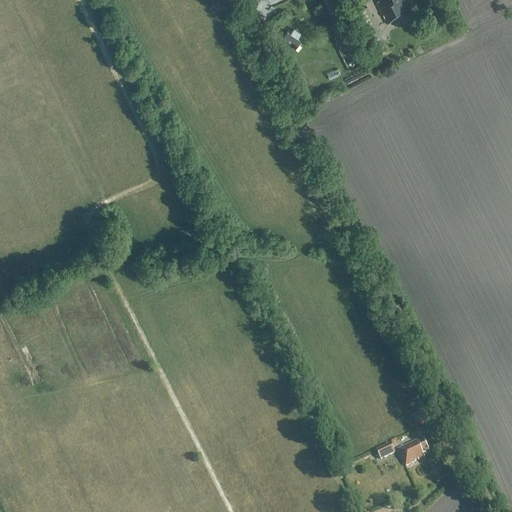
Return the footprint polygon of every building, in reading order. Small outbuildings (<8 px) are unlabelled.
[(381,0),(377,2),(387,23),(409,12),(403,0),(381,0)] [(367,6),(352,13),(366,42),(383,34),(374,15),(372,16),(367,6)] [(297,45),(300,40),(287,31),(283,36),(297,45)] [(422,453),(428,450),(423,441),(417,444),(416,441),(397,450),(405,467),(424,458),(422,453)] [(394,454),(390,444),(389,443),(375,450),(380,461),(394,454)]
